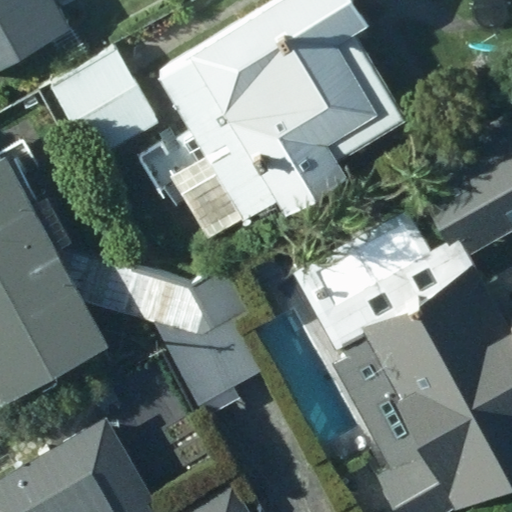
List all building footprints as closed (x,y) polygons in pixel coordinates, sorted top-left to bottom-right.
[(0,0),(0,60),(69,19),(58,0),(0,0)] [(365,7),(360,0),(249,0),(188,38),(189,41),(155,61),(241,200),(273,180),(283,195),(344,158),(324,125),(375,94),(333,26),(365,7)] [(154,114),(115,42),(50,78),(90,150),(154,114)] [(511,211),(511,125),(499,101),(414,149),(465,238),(511,211)] [(0,377),(1,379),(104,323),(2,133),(0,134),(0,377)] [(511,307),(504,312),(468,250),(359,313),(362,319),(340,332),(345,343),(340,345),(342,348),(328,356),(386,457),(379,462),(405,511),(413,511),(511,457),(511,307)] [(256,305),(228,253),(184,276),(235,373),(259,360),(236,315),(256,305)] [(177,359),(164,336),(114,366),(133,400),(184,370),(177,359)] [(150,488),(101,406),(0,464),(0,511),(157,511),(145,491),(150,488)] [(250,511),(229,475),(166,511),(250,511)]
